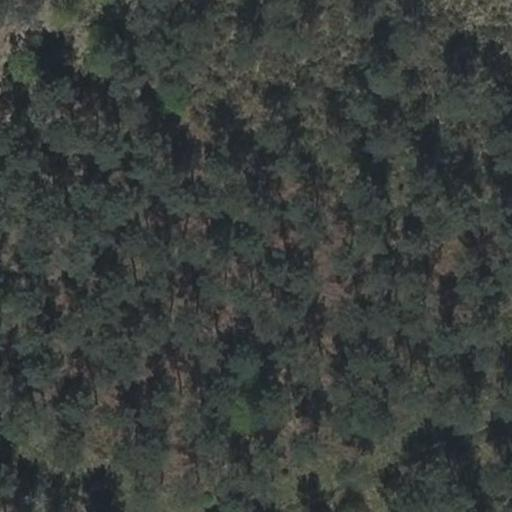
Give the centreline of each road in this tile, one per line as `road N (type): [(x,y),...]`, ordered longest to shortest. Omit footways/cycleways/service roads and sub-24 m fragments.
road 1 (track): [(0,393),(196,511),(216,511),(511,398)]
road 2 (track): [(0,451),(109,511),(336,511),(511,444)]
road 3 (track): [(132,0),(0,153)]
